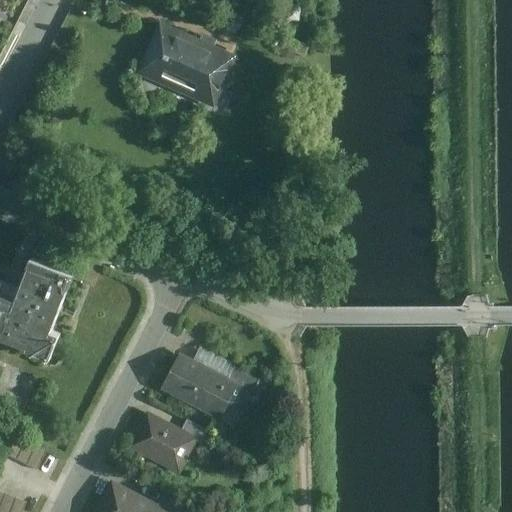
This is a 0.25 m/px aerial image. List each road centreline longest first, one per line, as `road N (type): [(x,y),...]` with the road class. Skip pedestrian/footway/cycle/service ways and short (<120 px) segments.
road 1 (residential): [(511,314),(304,315),(180,275)]
road 2 (residential): [(180,275),(60,511)]
road 3 (residential): [(180,275),(0,191)]
